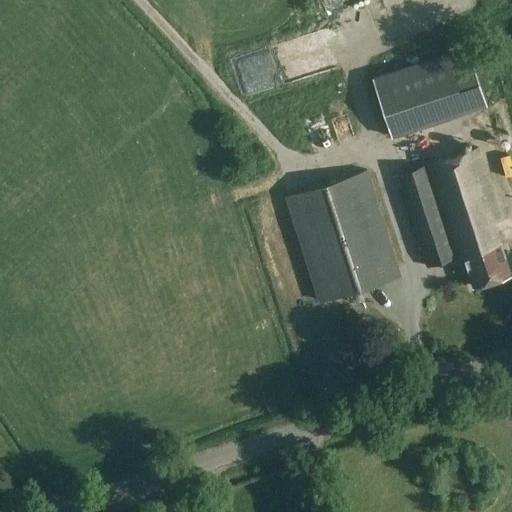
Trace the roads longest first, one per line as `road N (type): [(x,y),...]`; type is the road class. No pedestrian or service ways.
road 1 (unclassified): [(59,511),(511,357)]
road 2 (track): [(358,150),(322,160),(286,146),(142,0)]
